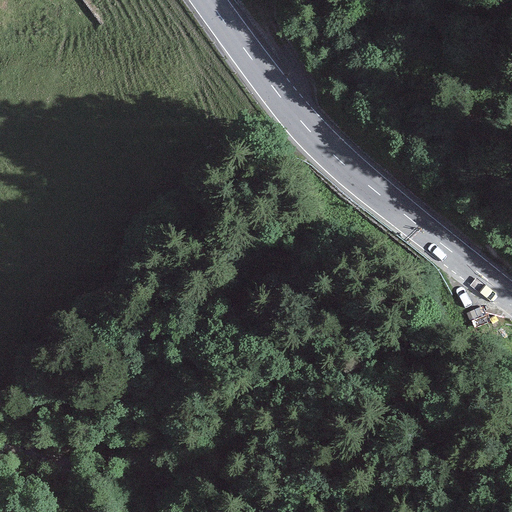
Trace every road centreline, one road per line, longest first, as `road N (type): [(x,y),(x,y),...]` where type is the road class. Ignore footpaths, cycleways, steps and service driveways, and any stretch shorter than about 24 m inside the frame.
road 1 (secondary): [(209,0),(325,147),(511,298)]
road 2 (track): [(287,105),(302,77),(251,4)]
